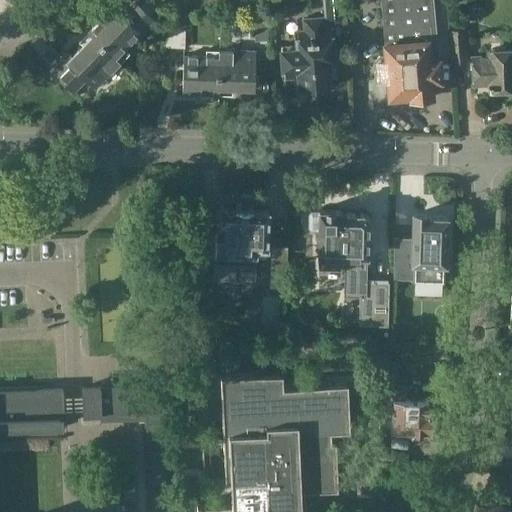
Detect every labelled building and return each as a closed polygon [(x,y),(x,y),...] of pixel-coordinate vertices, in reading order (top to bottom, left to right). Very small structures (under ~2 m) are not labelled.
[(92,36),(92,37),(119,64),(121,62),(116,58),(153,20),(157,25),(158,23),(134,0),(132,0),(135,3),(123,15),(113,6),(88,32),(92,36)] [(340,0),(324,0),(326,18),(342,17),(340,0)] [(440,80),(432,0),(380,0),(385,56),(377,56),(373,61),(375,78),(380,83),(387,82),(388,96),(410,94),(410,96),(413,96),(417,100),(426,99),(429,94),(432,94),(430,80),(440,80)] [(171,10),(173,23),(187,21),(184,8),(171,10)] [(265,8),(253,10),(255,41),(268,39),(265,8)] [(295,44),(280,45),(282,77),(295,76),(296,91),(296,92),(297,93),(298,94),(300,95),(302,96),(304,96),(305,95),(307,95),(307,94),(308,93),(308,92),(309,90),(309,89),(309,88),(330,87),(328,61),(333,61),(331,29),(323,30),(322,17),(302,19),(303,32),(294,32),(295,44)] [(166,47),(185,48),(186,24),(166,23),(166,47)] [(463,30),(449,31),(451,61),(465,59),(463,30)] [(119,64),(92,37),(68,61),(66,59),(54,72),(51,69),(50,70),(77,97),(78,95),(71,88),(83,76),(95,88),(119,64)] [(490,89),(511,88),(511,49),(501,49),(501,42),(488,42),(489,56),(472,57),(473,84),(488,84),(488,88),(490,88),(490,89)] [(219,50),(219,56),(218,88),(219,88),(255,89),(256,51),(219,50)] [(218,88),(219,56),(183,55),(182,93),(219,94),(219,88),(218,88)] [(253,207),(236,207),(235,209),(225,208),(222,205),(215,211),(219,214),(218,229),(215,229),(214,231),(206,231),(205,233),(204,247),(206,249),(213,250),(213,253),(214,253),(213,263),(212,263),(212,265),(213,265),(213,278),(233,278),(233,279),(256,280),(257,248),(267,248),(269,210),(252,210),(253,207)] [(309,213),(309,227),(310,229),(318,230),(318,231),(319,231),(318,255),(320,255),(319,267),(339,268),(339,263),(345,264),(345,294),(359,295),(360,295),(359,323),(359,325),(360,325),(360,324),(386,325),(388,325),(388,324),(388,296),(389,296),(389,294),(388,294),(389,283),(389,281),(387,281),(375,281),(373,280),(373,281),(367,281),(367,280),(366,280),(366,256),(368,256),(368,219),(369,219),(363,213),(341,212),(341,210),(319,210),(319,211),(311,211),(309,213)] [(413,280),(442,281),(443,264),(445,264),(448,217),(427,216),(427,215),(413,214),(412,238),(394,237),(393,277),(413,278),(413,280)] [(270,286),(285,287),(287,247),(272,246),(270,286)] [(386,362),(386,378),(398,378),(398,362),(386,362)] [(305,511),(305,490),(338,488),(336,441),(331,441),(331,431),(350,430),(348,383),(283,386),(282,371),(262,372),(221,374),(223,431),(202,432),(202,440),(202,450),(203,480),(225,479),(231,478),(232,503),(197,504),(197,511),(305,511)] [(168,511),(167,478),(166,471),(166,466),(163,406),(162,407),(161,384),(82,387),(84,416),(101,415),(101,413),(113,412),(114,420),(146,419),(146,423),(145,423),(146,443),(147,442),(147,447),(146,447),(147,467),(148,467),(148,471),(147,471),(148,491),(149,491),(149,495),(148,495),(148,511),(168,511)] [(381,387),(380,429),(385,429),(391,429),(401,430),(411,430),(411,439),(428,440),(428,431),(429,431),(430,409),(428,409),(428,400),(404,399),(404,389),(382,389),(382,388),(382,387),(381,387)] [(0,511),(0,428),(50,427),(50,417),(57,417),(59,417),(64,416),(63,388),(41,389),(0,390),(0,511)] [(511,511),(491,502),(488,509),(476,504),(472,511),(511,511)]
